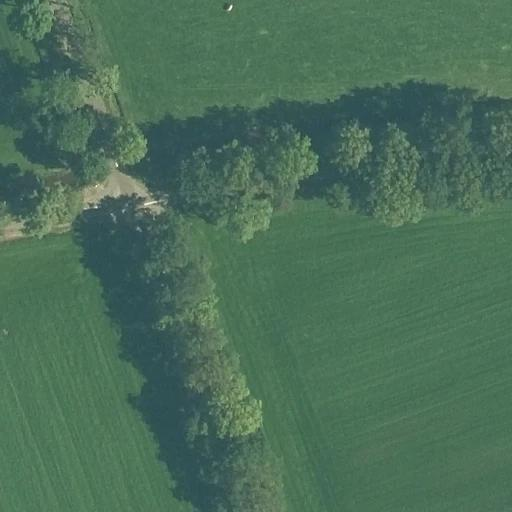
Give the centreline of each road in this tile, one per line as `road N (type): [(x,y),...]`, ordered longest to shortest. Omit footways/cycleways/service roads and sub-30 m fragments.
road 1 (unclassified): [(136,194),(247,175),(511,154)]
road 2 (unclassified): [(248,511),(136,194)]
road 3 (unclassified): [(136,194),(63,0)]
road 4 (unclassified): [(0,212),(136,194)]
